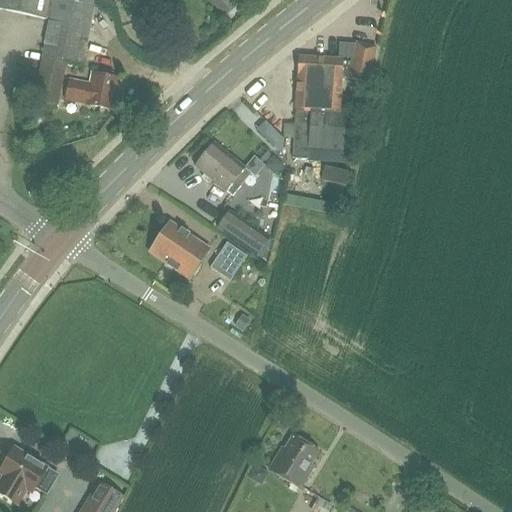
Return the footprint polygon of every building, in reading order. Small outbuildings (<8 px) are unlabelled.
[(64,65),(60,65),(61,60),(81,64),(94,0),(52,0),(52,1),(48,0),(0,0),(0,10),(48,21),(40,55),(41,55),(40,60),(32,100),(56,105),(64,65)] [(207,0),(222,17),(234,7),(228,0),(207,0)] [(157,28),(150,43),(174,53),(181,38),(157,28)] [(297,56),(291,158),(337,161),(338,150),(351,151),(354,112),(355,112),(355,106),(345,105),(345,110),(339,110),(342,78),(346,78),(367,83),(375,47),(356,43),(355,44),(338,42),(337,59),(297,56)] [(124,79),(91,73),(89,83),(68,79),(64,99),(85,103),(85,104),(111,109),(113,101),(120,102),(124,79)] [(245,168),(214,143),(195,167),(225,191),(245,168)] [(263,166),(273,174),(281,165),(272,156),(263,166)] [(348,172),(323,166),(320,180),(344,186),(348,172)] [(270,240),(236,217),(223,236),(257,259),(270,240)] [(170,222),(168,225),(165,224),(161,231),(163,233),(159,238),(156,237),(151,245),(153,247),(149,253),(187,278),(208,248),(170,222)] [(227,244),(210,269),(229,282),(246,257),(227,244)] [(248,321),(241,317),(235,327),(241,331),(248,321)] [(142,419),(110,421),(111,444),(125,443),(126,459),(144,458),(142,419)] [(319,452),(289,435),(268,469),(299,488),(319,452)] [(30,492),(33,488),(46,496),(59,475),(41,465),(14,449),(0,471),(0,473),(3,475),(0,480),(0,494),(18,505),(27,490),(30,492)] [(249,478),(261,485),(267,474),(255,467),(249,478)] [(114,511),(124,497),(98,482),(79,511),(114,511)] [(311,510),(314,511),(328,511),(332,505),(318,497),(311,510)]
